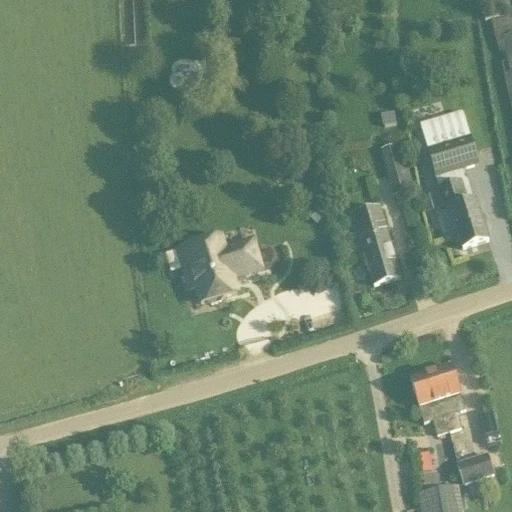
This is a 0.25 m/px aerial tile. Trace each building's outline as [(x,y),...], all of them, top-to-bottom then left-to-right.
[(511,18),(511,19),(509,7),(483,13),(485,24),(490,23),(511,119),(511,18)] [(443,214),(448,213),(452,225),(461,254),(488,245),(474,204),(471,205),(460,173),(477,168),(460,114),(418,127),(437,190),(435,191),(443,214)] [(396,127),(394,115),(382,117),(384,129),(396,127)] [(389,186),(409,181),(399,146),(380,151),(389,186)] [(379,211),(347,221),(359,261),(364,260),(373,291),(400,283),(390,252),(391,252),(379,211)] [(222,301),(236,296),(232,281),(260,273),(256,260),(252,243),(223,251),(220,241),(176,253),(187,293),(195,291),(196,295),(200,307),(206,305),(210,307),(219,305),(222,301)] [(450,370),(430,377),(449,437),(461,433),(456,418),(465,415),(460,399),(450,370)] [(430,377),(409,383),(418,413),(423,428),(432,425),(436,441),(449,437),(430,377)] [(494,413),(480,416),(486,441),(499,438),(494,413)] [(486,458),(455,468),(462,490),(474,486),(493,480),(486,458)] [(461,511),(457,489),(417,496),(419,511),(461,511)]
